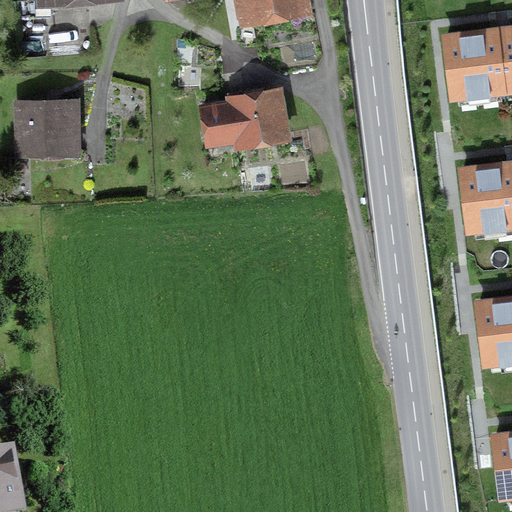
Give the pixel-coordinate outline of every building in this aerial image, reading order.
[(235,0),(239,18),(297,7),(295,0),(235,0)] [(454,95),(511,87),(511,29),(447,37),(454,95)] [(235,138),(236,141),(281,133),(274,93),(204,106),(210,142),(235,138)] [(72,151),(71,128),(76,128),(75,102),(18,103),(19,152),(72,151)] [(470,228),(511,222),(511,164),(463,170),(470,228)] [(486,361),(511,357),(511,299),(479,303),(486,361)] [(503,494),(511,492),(511,434),(496,436),(503,494)] [(0,503),(20,500),(11,450),(0,451),(0,503)]
